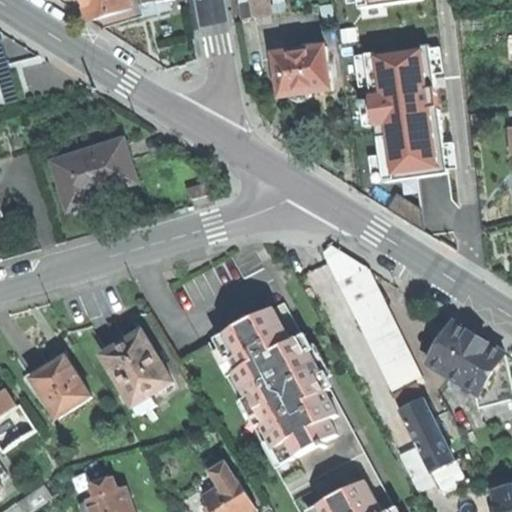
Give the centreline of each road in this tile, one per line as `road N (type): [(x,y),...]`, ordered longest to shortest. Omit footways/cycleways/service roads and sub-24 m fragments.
road 1 (tertiary): [(306,189),(287,206),(0,290)]
road 2 (residential): [(460,285),(471,255),(442,0)]
road 3 (secondary): [(1,0),(209,127)]
road 4 (secondary): [(306,189),(460,285)]
road 5 (residential): [(210,0),(223,73),(209,127)]
